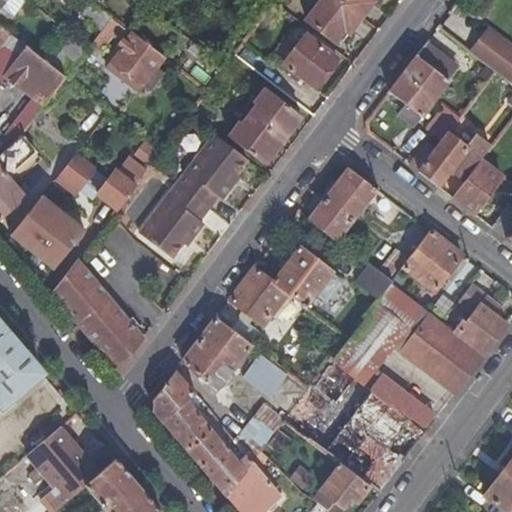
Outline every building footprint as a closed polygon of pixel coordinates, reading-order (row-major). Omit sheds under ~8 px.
[(90,0),(80,13),(102,29),(112,16),(90,0)] [(321,0),(317,5),(352,31),(364,16),(359,11),(366,0),(321,0)] [(352,31),(317,5),(297,32),(325,55),(334,43),(340,46),(352,31)] [(270,9),(264,16),(273,23),(278,16),(270,9)] [(102,29),(90,44),(100,51),(122,24),(112,16),(102,29)] [(0,55),(7,46),(14,37),(0,26),(0,55)] [(89,46),(68,30),(50,52),(48,51),(42,59),(65,77),(89,46)] [(164,57),(133,33),(112,61),(142,84),(164,57)] [(7,75),(43,105),(65,77),(42,59),(14,37),(7,46),(21,57),(7,75)] [(494,70),(511,83),(511,59),(511,61),(487,41),(475,56),(494,70)] [(401,75),(434,100),(457,70),(424,45),(422,48),(401,75)] [(276,77),(306,101),(328,72),(298,48),(276,77)] [(413,128),(434,100),(401,75),(388,92),(407,107),(399,118),(413,128)] [(208,91),(201,85),(195,93),(202,99),(208,91)] [(511,94),(494,119),(508,129),(511,122),(511,94)] [(220,150),(255,176),(291,129),(257,103),(245,118),(248,121),(235,138),(232,136),(220,150)] [(453,115),(443,107),(425,131),(439,142),(448,129),(457,118),(453,115)] [(456,110),(453,115),(457,118),(461,113),(456,110)] [(482,162),(493,147),(476,134),(468,144),(448,129),(439,142),(434,148),(418,169),(438,184),(450,168),(467,182),(482,162)] [(0,221),(26,197),(12,181),(38,156),(19,136),(0,154),(0,221)] [(418,169),(434,148),(425,141),(409,163),(418,169)] [(165,198),(197,222),(206,210),(210,213),(222,197),(220,195),(237,173),(204,147),(165,198)] [(74,154),(57,175),(76,188),(92,167),(74,154)] [(468,207),(474,212),(501,177),(482,162),(467,182),(455,198),(468,207)] [(378,189),(350,167),(313,215),(341,237),(378,189)] [(112,204),(106,212),(112,216),(144,176),(137,171),(130,179),(119,172),(100,195),(112,204)] [(43,193),(12,233),(55,266),(86,226),(43,193)] [(188,235),(197,222),(165,198),(126,249),(160,274),(178,251),(180,252),(192,238),(188,235)] [(511,228),(511,210),(498,230),(506,237),(511,228)] [(431,230),(403,266),(436,291),(464,255),(459,251),(431,230)] [(338,269),(304,242),(276,278),(294,291),(310,304),(338,269)] [(366,248),(360,243),(355,248),(362,253),(366,248)] [(402,262),(392,254),(381,268),(391,275),(402,262)] [(146,337),(79,260),(55,291),(117,364),(125,364),(146,337)] [(367,314),(394,278),(391,275),(381,268),(374,262),(346,298),(367,314)] [(233,297),(268,325),(294,291),(276,278),(258,264),(244,282),(233,297)] [(382,361),(399,340),(406,331),(467,380),(475,370),(489,351),(456,325),(445,317),(394,278),(367,314),(351,335),(311,387),(291,414),(353,461),(383,484),(387,487),(407,459),(432,427),(377,385),(357,410),(341,395),(359,371),(374,371),(382,361)] [(473,280),(455,304),(465,313),(456,325),(489,351),(509,324),(511,322),(499,312),(505,305),(473,280)] [(220,386),(254,343),(218,316),(205,333),(185,359),(220,386)] [(0,404),(3,408),(45,373),(0,320),(0,404)] [(406,331),(399,340),(461,389),(467,380),(406,331)] [(248,374),(272,393),(289,370),(265,352),(248,374)] [(357,410),(377,385),(390,369),(382,361),(374,371),(359,371),(341,395),(357,410)] [(240,461),(188,401),(197,393),(177,369),(155,398),(155,408),(185,443),(228,493),(260,466),(255,460),(249,454),(240,461)] [(432,427),(445,409),(390,369),(377,385),(432,427)] [(213,411),(202,398),(196,402),(207,415),(213,411)] [(268,403),(258,416),(278,430),(287,418),(268,403)] [(87,484),(100,472),(62,428),(31,455),(42,467),(33,476),(39,484),(49,476),(57,486),(43,499),(54,511),(87,484)] [(255,460),(268,444),(249,428),(238,441),(249,454),(255,460)] [(87,484),(110,511),(163,511),(164,511),(134,477),(118,457),(100,472),(87,484)] [(511,459),(487,492),(511,510),(511,459)] [(383,484),(353,461),(330,491),(351,507),(364,491),(373,498),(383,484)] [(267,511),(286,496),(260,466),(228,493),(239,506),(243,511),(267,511)] [(80,506),(88,500),(82,493),(74,499),(80,506)]
